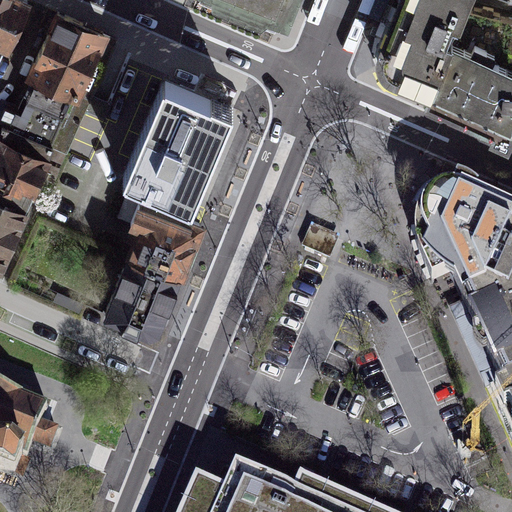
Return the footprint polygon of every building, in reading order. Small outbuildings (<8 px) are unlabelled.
[(0,0),(0,67),(31,5),(19,0),(0,0)] [(384,54),(384,61),(389,72),(398,85),(511,135),(511,121),(511,0),(401,0),(387,39),(384,54)] [(115,47),(48,14),(3,108),(72,143),(115,47)] [(234,107),(164,78),(124,173),(193,202),(202,181),(234,107)] [(72,143),(3,108),(0,113),(0,264),(10,269),(72,143)] [(511,215),(454,188),(439,198),(421,211),(416,229),(416,248),(432,284),(451,276),(497,378),(500,387),(511,382),(511,215)] [(162,210),(142,201),(120,251),(137,258),(111,317),(154,336),(156,331),(187,262),(202,228),(162,210)] [(312,221),(302,244),(331,257),(341,234),(312,221)] [(511,382),(500,387),(511,412),(511,382)] [(0,472),(14,478),(22,459),(27,461),(29,456),(27,455),(32,444),(51,452),(55,441),(59,431),(40,424),(44,413),(45,414),(48,407),(43,405),(42,406),(0,389),(0,472)] [(225,494),(196,481),(181,511),(370,511),(300,481),(294,495),(236,470),(228,486),(225,494)]
